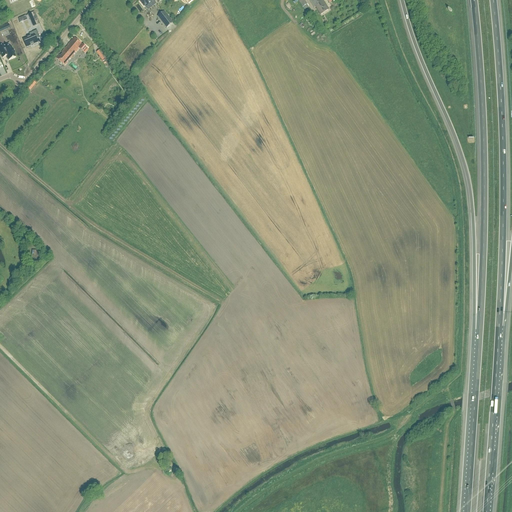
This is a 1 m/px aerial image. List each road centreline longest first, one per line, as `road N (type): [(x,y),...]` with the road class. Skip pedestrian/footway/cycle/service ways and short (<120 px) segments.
road 1 (track): [(438,392),(461,371),(459,182),(385,0)]
road 2 (motorway): [(401,0),(464,163),(479,328)]
road 3 (motorway): [(473,0),(484,189),(479,328)]
road 4 (motorway): [(498,327),(503,188),(493,0)]
road 5 (track): [(237,511),(315,462),(390,435),(438,392)]
road 6 (motorway): [(486,511),(498,327)]
road 7 (motorway): [(479,328),(466,511)]
road 8 (track): [(438,392),(454,411),(445,431),(440,511)]
